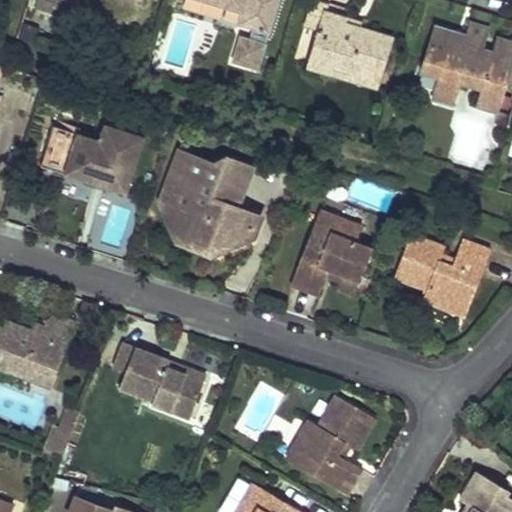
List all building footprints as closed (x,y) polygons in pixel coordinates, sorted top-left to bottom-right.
[(214,0),(242,8),(238,22),(251,26),(248,36),(238,34),(228,70),(258,78),(271,32),(280,0),(214,0)] [(318,0),(311,0),(305,22),(318,26),(323,10),(325,2),(318,0)] [(325,2),(323,10),(346,17),(348,9),(325,2)] [(323,10),(318,26),(307,65),(330,72),(332,64),(363,73),(365,66),(383,71),(390,45),(374,40),(377,32),(345,22),(346,17),(323,10)] [(456,36),(435,30),(424,68),(441,73),(437,87),(458,93),(462,80),(485,87),(482,94),(502,99),(511,65),(511,41),(500,38),(496,53),(483,49),(490,28),(473,23),(468,39),(465,49),(453,45),(456,36)] [(377,32),(374,40),(390,45),(393,36),(377,32)] [(456,36),(453,45),(465,49),(468,39),(456,36)] [(437,87),(434,95),(455,102),(458,93),(437,87)] [(502,99),(482,94),(480,102),(500,108),(502,99)] [(58,126),(45,164),(129,193),(148,137),(108,124),(102,141),(58,126)] [(182,149),(173,175),(183,172),(190,153),(182,149)] [(183,172),(173,175),(164,199),(189,211),(186,221),(191,242),(209,249),(211,243),(220,246),(237,239),(240,230),(254,236),(261,218),(256,211),(227,202),(230,191),(235,193),(241,173),(248,175),(252,164),(225,155),(213,160),(190,153),(183,172)] [(241,173),(235,193),(241,196),(248,175),(241,173)] [(177,236),(191,242),(186,221),(189,211),(164,199),(177,236)] [(362,225),(319,209),(292,284),(319,294),(326,276),(329,268),(343,272),(340,281),(338,287),(355,295),(373,247),(356,241),(362,225)] [(445,242),(411,231),(394,276),(428,286),(422,300),(465,314),(491,246),(463,236),(456,255),(453,262),(439,258),(442,250),(445,242)] [(442,250),(439,258),(453,262),(456,255),(442,250)] [(329,268),(326,276),(340,281),(343,272),(329,268)] [(24,325),(4,317),(0,326),(0,367),(8,371),(10,365),(34,374),(37,366),(56,373),(76,321),(52,312),(42,324),(34,321),(31,329),(30,333),(22,330),(24,325)] [(125,371),(133,347),(121,343),(113,367),(125,371)] [(170,361),(133,347),(125,371),(119,386),(154,399),(153,402),(191,416),(204,380),(167,367),(170,361)] [(206,374),(170,361),(167,367),(204,380),(206,374)] [(10,365),(8,371),(50,388),(56,373),(37,366),(34,374),(10,365)] [(310,418),(287,457),(348,492),(363,467),(344,456),(339,453),(345,442),(351,445),(359,449),(378,417),(337,394),(319,424),(310,418)] [(69,406),(60,428),(71,432),(79,410),(69,406)] [(345,442),(339,453),(344,456),(351,445),(345,442)] [(479,470),(463,499),(471,503),(479,507),(475,511),(511,511),(511,495),(511,494),(511,486),(510,486),(495,491),(490,475),(479,470)] [(306,511),(252,481),(234,511),(306,511)] [(116,511),(77,495),(69,511),(116,511)] [(0,511),(7,511),(11,503),(0,498),(0,511)] [(471,503),(465,511),(475,511),(479,507),(471,503)]
